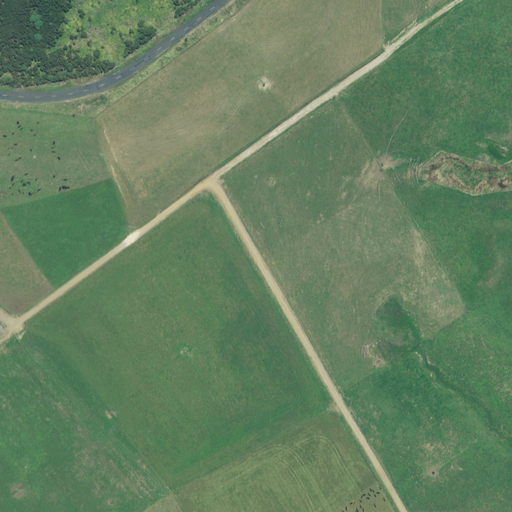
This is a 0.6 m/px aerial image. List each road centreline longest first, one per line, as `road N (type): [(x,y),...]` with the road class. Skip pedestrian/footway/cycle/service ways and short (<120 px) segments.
road 1 (track): [(16,325),(459,0)]
road 2 (track): [(208,183),(400,511)]
road 3 (unclassified): [(0,93),(58,94),(116,77),(222,0)]
